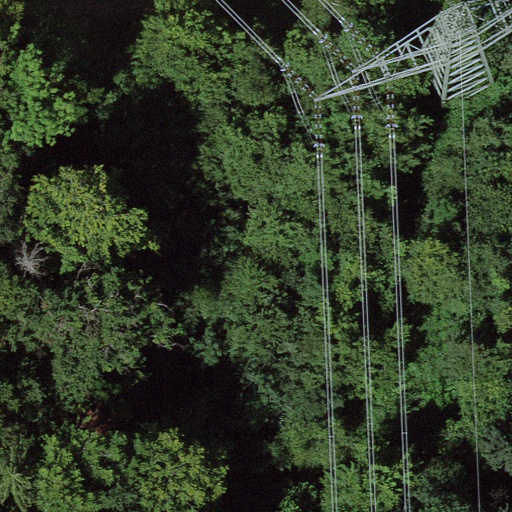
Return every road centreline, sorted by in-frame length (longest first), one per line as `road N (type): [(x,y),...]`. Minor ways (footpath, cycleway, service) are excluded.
road 1 (track): [(412,0),(412,316),(351,416),(97,511)]
road 2 (track): [(148,0),(0,45)]
